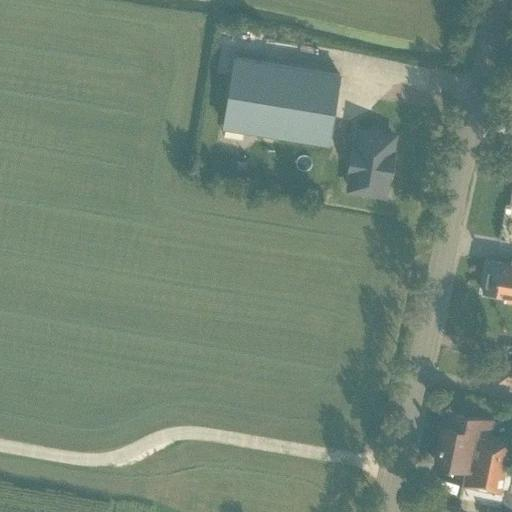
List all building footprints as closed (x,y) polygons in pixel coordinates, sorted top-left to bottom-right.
[(328,141),(339,74),(235,56),(224,123),(226,123),(224,135),(243,138),(245,126),(328,141)] [(390,178),(395,150),(393,150),(396,134),(357,127),(354,144),(353,143),(348,171),(350,171),(347,188),(386,195),(388,178),(390,178)] [(241,170),(243,155),(228,152),(225,168),(241,170)] [(511,258),(511,259),(511,263),(488,258),(482,291),(504,295),(503,299),(511,301),(511,258)] [(511,359),(502,358),(498,380),(509,382),(508,388),(511,388),(511,359)] [(511,470),(508,470),(511,448),(511,438),(486,433),(489,419),(457,412),(454,426),(443,424),(436,460),(467,466),(461,495),(500,503),(500,501),(511,503),(511,470)] [(465,511),(466,508),(428,500),(425,511),(465,511)] [(511,511),(511,505),(501,503),(500,506),(488,503),(486,511),(511,511)]
